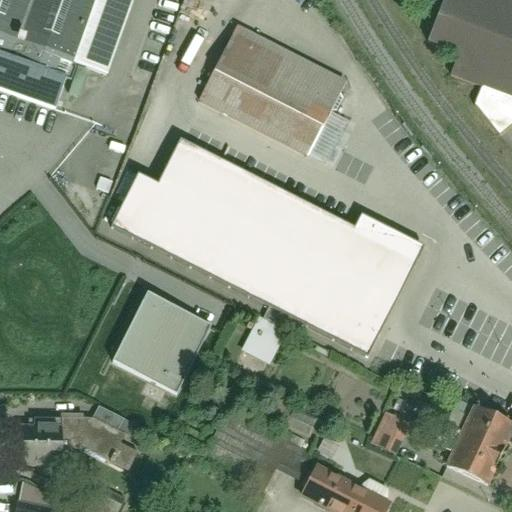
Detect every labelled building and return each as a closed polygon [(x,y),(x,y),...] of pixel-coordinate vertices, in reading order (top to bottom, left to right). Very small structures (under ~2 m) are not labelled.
[(0,0),(0,86),(49,104),(64,60),(84,0),(0,0)] [(84,0),(64,60),(108,75),(135,0),(84,0)] [(443,68),(511,95),(511,0),(424,0),(410,36),(449,51),(443,68)] [(310,156),(348,86),(238,29),(201,103),(310,156)] [(370,356),(423,249),(362,219),(357,229),(183,144),(162,188),(138,176),(111,230),(370,356)] [(113,364),(177,395),(211,327),(147,295),(113,364)] [(251,322),(236,352),(264,365),(279,335),(251,322)] [(0,412),(0,462),(50,461),(59,440),(113,469),(123,444),(108,438),(118,414),(81,397),(73,412),(0,412)] [(307,451),(211,404),(200,427),(179,417),(171,434),(287,491),(307,451)] [(501,426),(460,409),(437,467),(478,483),(501,426)] [(392,456),(406,424),(380,413),(366,444),(392,456)] [(302,501),(324,511),(388,511),(391,508),(386,505),(388,500),(388,492),(369,483),(364,487),(361,492),(318,470),(302,501)] [(63,511),(64,499),(13,474),(3,511),(63,511)]
